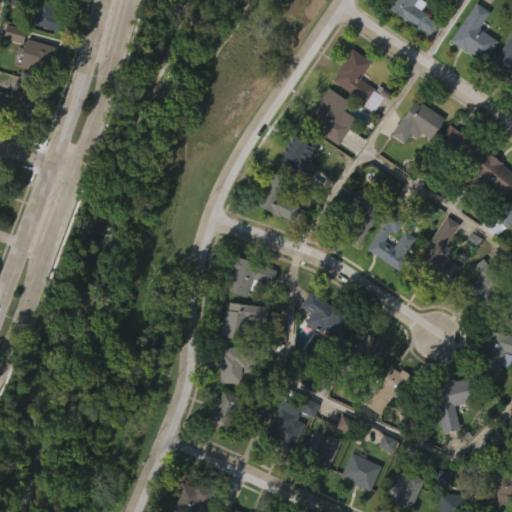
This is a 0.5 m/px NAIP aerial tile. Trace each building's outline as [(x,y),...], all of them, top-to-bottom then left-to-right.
[(55,0),(59,1),(55,16),(63,18),(60,31),(28,22),(31,12),(27,11),(28,7),(32,8),(32,6),(25,4),(23,8),(9,4),(10,0),(55,0)] [(439,25),(431,36),(419,28),(418,30),(385,6),(389,0),(422,0),(427,3),(421,11),(439,25)] [(436,0),(410,0),(406,8),(441,27),(449,14),(434,6),(436,0)] [(499,41),(484,63),(451,41),(477,3),(490,12),(479,28),(499,41)] [(198,36),(204,38),(212,20),(194,13),(182,42),(194,47),(198,36)] [(416,50),(421,40),(392,23),(379,47),(427,72),(434,59),(416,50)] [(511,81),(490,66),(511,34),(511,81)] [(32,40),(55,47),(47,76),(23,69),(25,62),(19,60),(24,43),(30,45),(32,40)] [(485,49),(470,40),(446,79),(480,99),(493,78),(474,66),(485,49)] [(373,112),(363,106),(365,103),(332,80),(352,49),(371,62),(360,79),(384,97),(373,112)] [(22,67),(3,62),(0,71),(0,76),(18,81),(22,67)] [(511,68),(508,67),(487,103),(503,112),(506,106),(511,109),(511,113),(509,119),(511,120),(511,68)] [(51,84),(22,76),(14,104),(43,112),(51,84)] [(36,90),(25,121),(0,111),(0,92),(9,96),(14,81),(36,90)] [(153,83),(153,107),(166,108),(167,83),(153,83)] [(366,99),(346,87),(327,119),(361,140),(359,144),(369,150),(379,133),(355,118),(366,99)] [(340,141),(338,144),(305,120),(328,88),(350,104),(345,110),(356,118),(340,141)] [(414,102),(420,106),(422,103),(445,119),(431,139),(422,133),(417,139),(410,134),(404,143),(391,134),(414,102)] [(152,120),(138,122),(140,139),(154,138),(152,120)] [(351,156),(339,148),(345,139),(322,125),(302,157),(336,179),(351,156)] [(482,149),(467,169),(436,144),(450,125),(482,149)] [(31,130),(10,126),(4,151),(25,156),(31,130)] [(300,130),(314,139),(303,157),(315,165),(306,178),(279,163),(284,156),(281,154),(293,136),(295,137),(300,130)] [(440,156),(410,137),(387,173),(399,181),(405,172),(413,177),(417,171),(427,177),(440,156)] [(490,153),(503,163),(502,164),(511,172),(511,185),(503,196),(474,171),(490,153)] [(436,181),(468,201),(478,183),(446,164),(436,181)] [(291,222),(255,205),(271,172),(290,180),(281,198),(299,206),(291,222)] [(305,183),(289,173),(274,199),(305,218),(313,205),(298,196),(305,183)] [(375,220),(358,245),(341,234),(345,229),(337,224),(358,190),(371,199),(362,212),(375,220)] [(511,218),(503,227),(491,215),(511,195),(511,218)] [(397,228),(394,233),(389,229),(386,234),(396,240),(402,231),(413,237),(401,255),(405,258),(397,270),(365,249),(389,210),(403,219),(397,228)] [(459,265),(445,286),(413,265),(444,215),(457,224),(439,252),(459,265)] [(295,239),(258,226),(251,245),(289,258),(295,239)] [(352,281),(378,248),(355,229),(339,248),(349,257),(338,270),(352,281)] [(511,255),(511,234),(479,262),(490,274),(511,255)] [(363,288),(392,306),(411,275),(399,268),(389,285),(382,280),(394,260),(384,253),(363,288)] [(454,261),(441,253),(413,300),(445,319),(455,303),(436,292),(454,261)] [(237,257),(253,263),(254,261),(276,270),(270,285),(260,281),(256,291),(250,289),(247,297),(225,288),(237,257)] [(505,302),(485,317),(463,289),(478,277),(471,267),(483,257),(502,281),(494,287),(505,302)] [(349,317),(335,340),(301,320),(306,312),(297,306),(307,290),(349,317)] [(466,306),(474,316),(462,326),(475,343),(497,326),(476,298),(466,306)] [(267,308),(266,320),(247,318),(245,339),(221,335),(224,308),(227,309),(229,301),(268,306),(267,308)] [(355,329),(366,336),(368,333),(390,348),(377,367),(344,345),(355,329)] [(511,335),(511,369),(500,365),(499,372),(479,366),(483,352),(480,351),(483,342),(485,343),(489,329),(511,335)] [(301,359),(334,378),(348,356),(305,330),(296,344),(306,350),(301,359)] [(261,345),(260,362),(243,361),(243,367),(239,367),(238,383),(216,382),(217,352),(221,352),(221,345),(250,347),(250,345),(261,345)] [(386,386),(362,371),(360,374),(350,367),(339,385),(373,407),(386,386)] [(387,367),(397,373),(399,369),(410,376),(408,378),(418,384),(406,403),(392,394),(379,415),(364,406),(387,367)] [(511,374),(483,367),(473,405),(494,410),(496,403),(509,406),(511,394),(511,374)] [(466,377),(471,400),(453,404),(458,428),(440,432),(429,385),(444,382),(443,380),(452,378),(452,380),(466,377)] [(256,402),(251,416),(241,413),(239,418),(232,415),(226,431),(206,423),(213,403),(217,404),(222,390),(256,402)] [(362,443),(379,454),(405,414),(387,403),(362,443)] [(304,423),(291,453),(272,445),(274,441),(265,437),(279,405),(299,414),(297,420),(304,423)] [(436,471),(455,467),(450,443),(465,439),(460,416),(426,423),(436,471)] [(225,471),(238,437),(215,428),(202,462),(225,471)] [(312,432),(324,438),(327,433),(342,440),(329,469),(312,464),(313,461),(302,456),(312,432)] [(296,448),(309,454),(315,442),(301,435),(296,448)] [(292,457),(294,452),(276,443),(260,475),(286,489),(300,461),(292,457)] [(382,465),(370,491),(353,483),(354,481),(340,475),(351,451),(382,465)] [(481,469),(471,478),(459,463),(473,451),(482,461),(478,465),(481,469)] [(508,498),(497,507),(476,482),(486,474),(484,472),(497,461),(511,478),(511,491),(506,496),(508,498)] [(425,479),(410,510),(398,504),(399,502),(393,500),(395,496),(385,491),(398,465),(425,479)] [(320,477),(308,470),(297,491),(324,505),(337,479),(323,472),(320,477)] [(387,490),(393,478),(379,471),(373,483),(387,490)] [(194,480),(215,489),(208,505),(198,501),(193,511),(177,511),(169,508),(181,481),(192,485),(194,480)] [(336,511),(373,511),(377,504),(346,490),(336,511)] [(439,511),(439,493),(472,493),(472,511),(439,511)]
